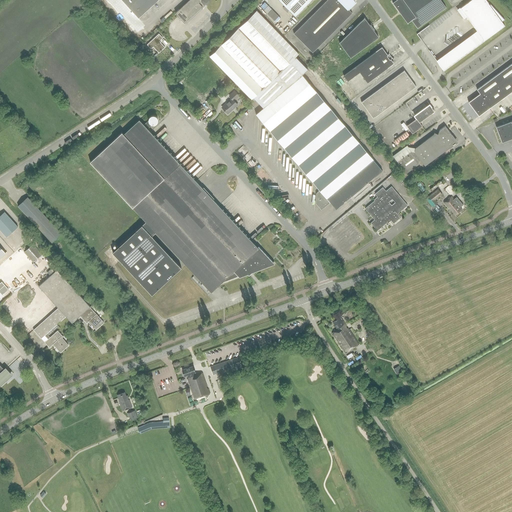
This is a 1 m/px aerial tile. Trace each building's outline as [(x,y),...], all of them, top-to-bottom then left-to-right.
[(122,0),(139,18),(158,0),(122,0)] [(188,0),(179,9),(175,13),(184,23),(188,19),(204,5),(207,5),(210,2),(210,0),(188,0)] [(278,0),(295,17),(312,0),(278,0)] [(348,9),(355,2),(353,0),(326,0),(293,33),(312,52),(352,13),(348,9)] [(446,7),(440,0),(395,0),(393,2),(392,2),(408,23),(407,23),(411,20),(417,28),(446,7)] [(489,5),(485,0),(470,0),(458,9),(457,10),(464,19),(467,17),(477,31),(436,61),(443,71),(505,25),(502,22),(504,20),(490,4),(489,5)] [(275,20),(280,16),(266,1),(261,6),(275,20)] [(263,108),(302,75),(308,69),(296,56),(299,54),(257,10),(209,56),(251,99),(253,97),(263,108)] [(379,37),(364,18),(339,43),(350,58),(379,37)] [(161,51),(165,47),(160,41),(163,38),(159,34),(147,45),(151,49),(153,47),(158,52),(161,50),(161,51)] [(192,45),(193,47),(203,38),(201,36),(192,45)] [(389,53),(389,52),(389,53),(389,54),(387,55),(382,47),(343,75),(347,81),(359,72),(367,83),(394,63),(391,59),(392,58),(393,59),(394,59),(393,58),(392,58),(391,57),(391,56),(390,55),(390,54),(389,53)] [(511,63),(477,89),(480,93),(468,102),(478,116),(511,91),(511,63)] [(404,70),(361,102),(373,118),(416,86),(404,70)] [(319,190),(329,202),(336,209),(382,170),(316,92),(302,75),(263,108),(256,114),(319,190)] [(233,100),(238,96),(235,91),(229,96),(232,99),(227,103),(226,103),(224,105),(224,106),(222,108),(227,114),(237,105),(233,100)] [(500,110),(504,115),(511,109),(511,103),(511,102),(500,110)] [(419,122),(434,111),(429,104),(414,116),(416,118),(406,126),(412,134),(422,126),(419,122)] [(258,246),(257,247),(148,129),(152,125),(153,125),(154,125),(155,124),(156,124),(157,123),(157,122),(158,122),(158,121),(158,120),(158,119),(158,118),(157,118),(157,117),(156,116),(155,116),(154,115),(153,115),(152,116),(151,116),(150,116),(150,117),(149,118),(149,119),(149,121),(144,125),(139,119),(124,134),(122,132),(90,162),(133,207),(146,222),(112,252),(152,295),(181,267),(152,236),(155,232),(211,292),(221,283),(222,283),(239,276),(239,277),(248,274),(249,275),(251,273),(275,264),(258,246)] [(502,142),(511,138),(511,120),(496,127),(502,142)] [(415,148),(415,149),(407,147),(394,158),(406,174),(422,162),(425,166),(449,148),(449,147),(456,142),(451,135),(445,126),(439,130),(438,134),(434,133),(433,135),(415,148)] [(409,135),(406,131),(394,140),(398,144),(409,135)] [(264,172),(266,171),(264,168),(257,173),(264,182),(269,178),(264,172)] [(419,184),(417,186),(422,192),(425,190),(423,186),(424,186),(422,182),(419,182),(418,183),(419,184)] [(387,223),(391,220),(393,223),(401,217),(398,213),(407,205),(391,186),(386,191),(383,187),(375,194),(377,197),(374,200),(365,208),(374,220),(370,223),(377,231),(387,222),(387,223)] [(442,195),(441,193),(438,189),(426,199),(432,207),(437,203),(435,200),(442,195)] [(321,209),(329,202),(319,190),(316,193),(315,203),(321,209)] [(27,197),(18,206),(52,243),(61,234),(27,197)] [(455,214),(461,209),(457,204),(456,204),(454,201),(451,197),(444,203),(449,209),(450,208),(455,214)] [(4,212),(0,215),(0,229),(7,237),(18,227),(4,212)] [(43,254),(34,244),(25,252),(34,262),(43,254)] [(80,316),(90,307),(57,270),(55,271),(52,268),(48,272),(51,275),(38,286),(58,308),(34,330),(41,339),(43,337),(46,341),(44,343),(50,348),(55,343),(56,345),(56,346),(61,352),(68,345),(62,338),(63,337),(57,331),(50,337),(49,336),(55,330),(53,328),(66,317),(72,324),(80,316)] [(0,292),(2,295),(9,290),(2,282),(0,283),(0,292)] [(90,307),(80,316),(87,323),(89,321),(96,329),(104,323),(90,307)] [(345,353),(358,344),(340,317),(332,322),(337,329),(332,333),(345,353)] [(218,376),(233,371),(232,368),(233,368),(230,360),(214,365),(216,373),(217,373),(218,376)] [(0,382),(3,380),(4,381),(8,377),(7,376),(11,373),(6,367),(4,369),(0,364),(0,382)] [(399,365),(393,369),(397,374),(403,371),(399,365)] [(196,375),(195,372),(193,366),(182,370),(184,376),(187,375),(188,379),(187,379),(194,399),(209,394),(202,373),(196,375)] [(127,395),(126,396),(124,392),(117,395),(120,403),(119,403),(122,411),(132,407),(129,400),(128,400),(127,398),(128,397),(127,395)] [(130,419),(130,420),(130,421),(138,418),(135,410),(127,413),(129,417),(130,419)] [(163,422),(150,422),(138,428),(140,434),(152,429),(170,428),(169,418),(163,418),(163,422)]
